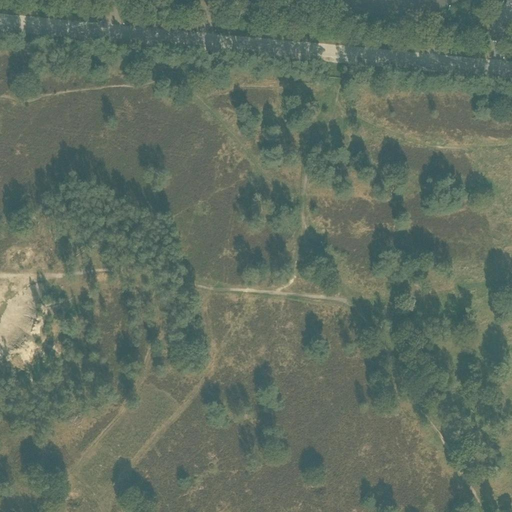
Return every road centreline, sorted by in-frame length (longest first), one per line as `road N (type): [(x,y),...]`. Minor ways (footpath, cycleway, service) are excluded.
road 1 (unclassified): [(511,69),(0,20)]
road 2 (track): [(336,53),(334,105),(310,148),(302,218),(351,299)]
road 3 (track): [(351,299),(481,511)]
road 4 (track): [(511,145),(433,147),(334,105)]
